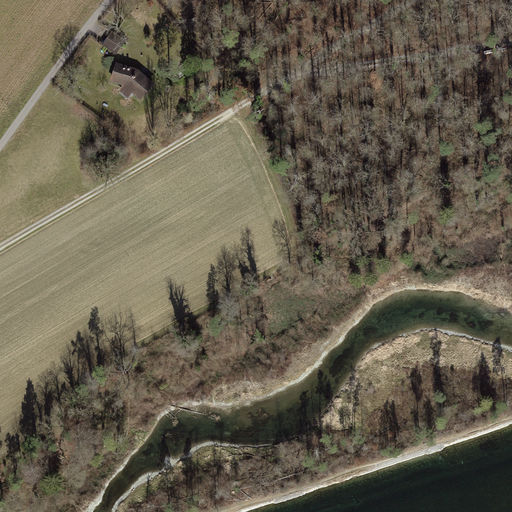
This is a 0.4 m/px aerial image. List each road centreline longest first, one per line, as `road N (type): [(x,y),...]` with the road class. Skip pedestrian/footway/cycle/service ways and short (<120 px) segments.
road 1 (track): [(511,41),(292,82),(0,248)]
road 2 (track): [(292,82),(409,0)]
